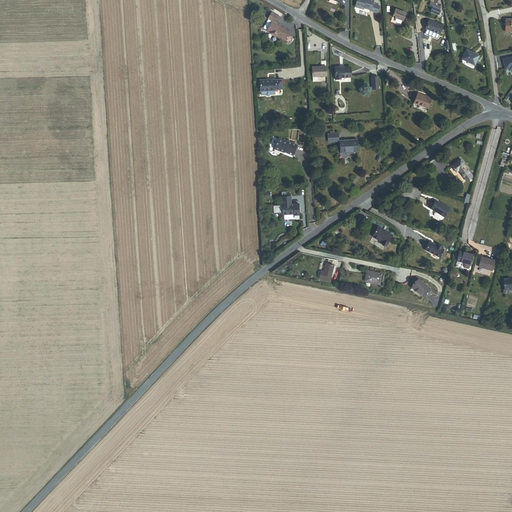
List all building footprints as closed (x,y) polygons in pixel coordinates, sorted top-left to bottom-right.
[(373,0),(356,0),(355,7),(361,8),(361,7),(363,8),(371,10),(371,11),(377,13),(379,5),(373,3),(373,0)] [(430,1),(428,5),(433,7),(440,10),(442,6),(430,1)] [(406,12),(395,9),(392,16),(403,20),(406,12)] [(277,23),(280,17),(272,12),(268,18),(268,19),(272,21),(267,30),(280,38),(280,37),(285,41),(286,40),(288,42),(291,37),(288,36),(290,32),(285,29),(280,26),(279,26),(277,25),(277,24),(277,23)] [(268,19),(263,28),(267,30),(272,21),(268,19)] [(443,25),(430,20),(426,29),(427,29),(426,33),(426,34),(436,38),(437,38),(439,34),(440,34),(443,25)] [(462,59),(475,66),(480,56),(467,49),(462,59)] [(511,57),(502,59),(505,71),(509,70),(509,72),(511,70),(511,57)] [(327,76),(326,66),(312,67),(312,77),(327,76)] [(341,78),(350,77),(350,68),(336,68),(336,80),(341,79),(341,78)] [(282,89),(282,79),(275,80),(275,79),(260,80),(260,91),(275,90),(275,89),(282,89)] [(428,108),(431,98),(417,93),(414,103),(428,108)] [(297,145),(284,139),(283,140),(278,138),(274,148),(284,152),(284,151),(293,155),(297,145)] [(358,151),(357,139),(340,140),(341,152),(358,151)] [(466,181),(472,176),(460,161),(451,168),(456,173),(458,171),(466,181)] [(300,215),(299,203),(291,204),(291,196),(282,196),(283,215),(294,214),(294,216),(300,215)] [(445,215),(451,206),(437,198),(432,207),(437,210),(436,212),(436,214),(442,218),(444,217),(445,215)] [(392,234),(377,226),(371,236),(382,242),(381,243),(386,245),(392,234)] [(440,257),(444,249),(443,249),(444,247),(436,243),(435,244),(429,242),(425,250),(440,257)] [(457,261),(471,265),(473,254),(460,251),(457,261)] [(479,267),(492,271),(495,261),(482,257),(479,267)] [(318,279),(330,281),(333,266),(324,264),(322,273),(320,272),(318,279)] [(380,285),(382,274),(376,273),(377,270),(373,269),(372,272),(368,271),(366,282),(380,285)] [(430,290),(419,280),(413,288),(416,290),(415,291),(424,298),(430,290)]
